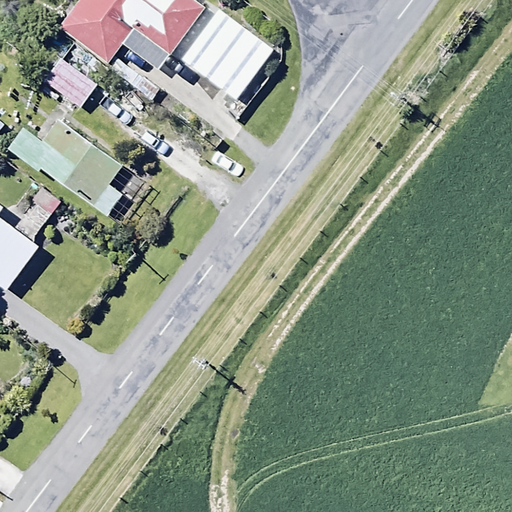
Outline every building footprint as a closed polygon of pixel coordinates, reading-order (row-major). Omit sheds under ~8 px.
[(209,13),(193,0),(89,0),(66,29),(114,67),(143,31),(174,56),(209,13)] [(90,96),(52,71),(36,96),(75,120),(90,96)] [(0,106),(3,109),(16,93),(0,81),(0,106)] [(222,121),(246,91),(236,83),(213,114),(222,121)] [(116,180),(49,132),(33,155),(17,143),(1,163),(97,233),(116,207),(103,198),(116,180)] [(50,241),(0,199),(0,291),(5,296),(50,241)]
